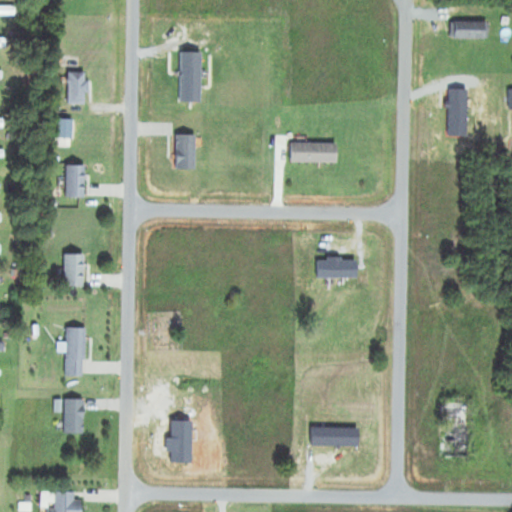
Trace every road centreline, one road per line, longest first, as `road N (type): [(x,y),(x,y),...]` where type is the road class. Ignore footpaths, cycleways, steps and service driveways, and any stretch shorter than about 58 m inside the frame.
road 1 (residential): [(130,511),(136,0)]
road 2 (residential): [(401,500),(404,0)]
road 3 (residential): [(131,496),(511,498)]
road 4 (residential): [(134,213),(403,214)]
